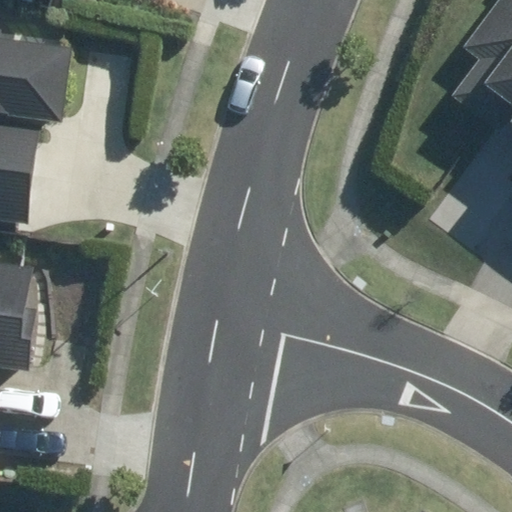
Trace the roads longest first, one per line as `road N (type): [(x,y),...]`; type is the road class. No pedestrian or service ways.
road 1 (residential): [(315,0),(225,315)]
road 2 (residential): [(225,315),(402,363),(511,425)]
road 3 (residential): [(225,315),(184,511)]
